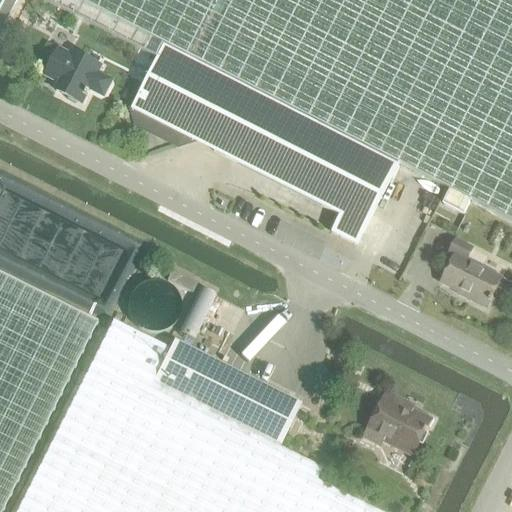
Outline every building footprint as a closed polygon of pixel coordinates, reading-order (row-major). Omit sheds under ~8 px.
[(0,0),(0,32),(2,34),(18,0),(0,0)] [(511,0),(36,0),(131,49),(157,62),(165,47),(398,166),(450,192),(442,208),(462,218),(470,203),(511,224),(511,0)] [(356,248),(398,166),(165,47),(157,62),(132,113),(296,196),(339,218),(331,235),(356,248)] [(58,50),(44,78),(58,85),(54,92),(81,106),(88,93),(104,101),(113,83),(97,75),(100,68),(70,53),(69,56),(58,50)] [(501,280),(466,263),(472,250),(455,242),(448,255),(454,258),(440,285),(469,299),(467,302),(486,311),(501,280)] [(168,283),(191,296),(199,282),(175,270),(168,283)] [(0,511),(1,511),(94,327),(0,279),(0,511)] [(197,340),(213,293),(199,288),(183,336),(197,340)] [(321,471),(278,450),(151,387),(169,352),(112,323),(16,511),(374,511),(314,482),(321,471)] [(173,343),(169,352),(151,387),(278,450),(300,406),(173,343)] [(413,455),(430,422),(411,412),(408,418),(395,411),(396,409),(383,402),(363,440),(379,449),(382,443),(394,450),(396,446),(413,455)]
